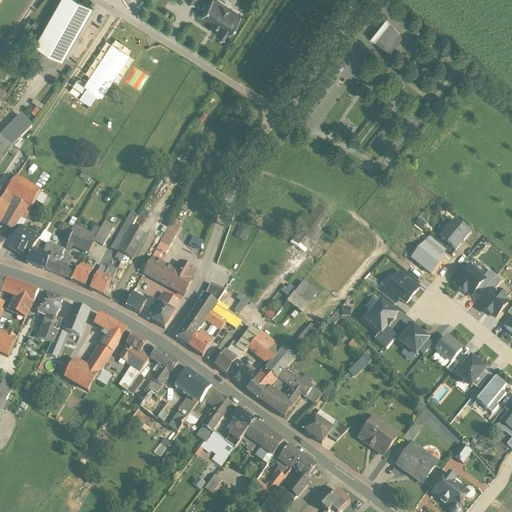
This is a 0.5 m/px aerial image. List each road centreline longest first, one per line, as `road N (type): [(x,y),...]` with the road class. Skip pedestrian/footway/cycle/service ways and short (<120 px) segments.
road 1 (unclassified): [(166,348),(197,295),(249,167),(355,0)]
road 2 (tertiary): [(166,348),(389,511)]
road 3 (tertiary): [(0,271),(93,305),(166,348)]
road 4 (residential): [(455,264),(431,296),(511,362)]
